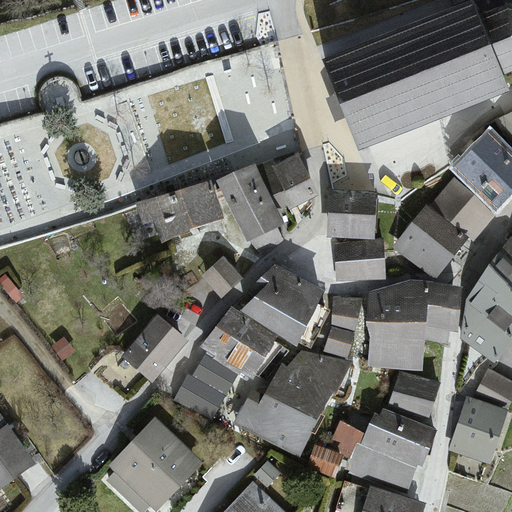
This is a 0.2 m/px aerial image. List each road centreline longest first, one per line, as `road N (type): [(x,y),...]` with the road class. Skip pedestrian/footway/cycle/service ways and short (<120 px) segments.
road 1 (residential): [(285,1),(321,214),(208,323),(35,511)]
road 2 (residential): [(430,511),(451,435),(468,271),(511,218)]
